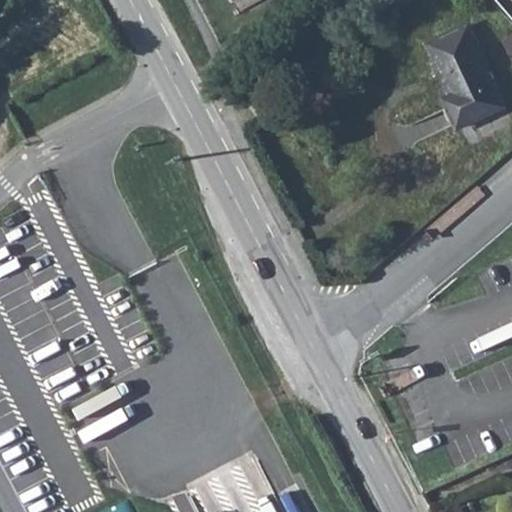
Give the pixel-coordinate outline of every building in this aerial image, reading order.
[(511,0),(500,0),(511,13),(511,0)] [(446,100),(449,107),(457,125),(459,128),(504,105),(489,72),(491,71),(470,27),(430,45),(448,83),(456,79),(462,93),(455,96),(446,100)] [(448,83),(455,96),(462,93),(456,79),(448,83)] [(260,115),(276,100),(265,89),(249,104),(260,115)] [(92,444),(187,406),(168,357),(73,395),(92,444)]
